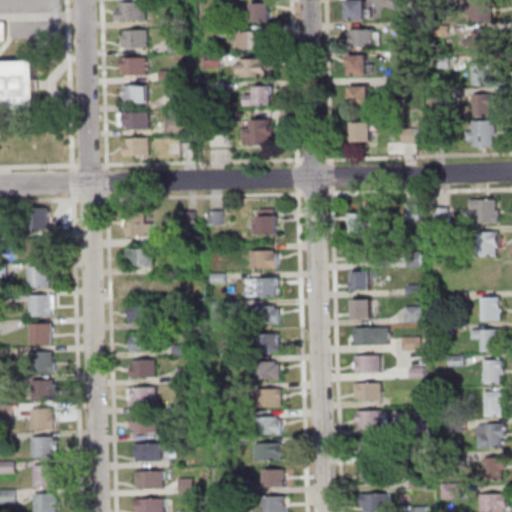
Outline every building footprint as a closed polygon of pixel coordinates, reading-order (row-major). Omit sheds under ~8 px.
[(398,0),(410,0),(411,10),(398,10),(398,0)] [(471,22),(470,0),(493,0),(493,22),(471,22)] [(348,20),(348,2),(367,1),(367,20),(348,20)] [(117,11),(121,11),(121,4),(146,4),(147,20),(118,21),(117,11)] [(248,13),(253,13),(253,6),(272,5),(273,22),(249,23),(248,13)] [(415,23),(416,37),(401,37),(401,23),(415,23)] [(451,37),(437,37),(437,25),(450,25),(451,37)] [(220,38),(219,27),(236,26),(236,37),(220,38)] [(123,37),(126,37),(126,32),(149,31),(149,48),(123,49),(123,37)] [(375,47),(351,47),(351,31),(374,31),(375,47)] [(494,54),(474,54),(474,32),(493,32),(494,54)] [(269,35),(269,49),(242,50),(242,34),(265,33),(265,35),(269,35)] [(170,40),(185,39),(186,53),(170,53),(170,40)] [(401,66),(401,52),(417,51),(418,65),(401,66)] [(208,69),(208,55),(220,55),(221,69),(208,69)] [(370,57),(370,77),(352,77),(351,58),(370,57)] [(438,68),(437,58),(450,57),(450,68),(438,68)] [(0,60),(36,59),(37,104),(0,104),(0,60)] [(149,75),(124,76),(123,60),(148,59),(149,75)] [(242,78),(241,61),(269,60),(269,77),(242,78)] [(474,64),(495,63),(495,75),(491,76),(491,85),(475,86),(474,64)] [(161,82),(160,72),(176,72),(176,81),(161,82)] [(389,80),(412,79),(412,94),(390,95),(389,80)] [(225,92),(209,93),(209,83),(224,82),(225,92)] [(125,104),(125,87),(150,86),(150,104),(125,104)] [(352,108),(352,89),(371,88),(371,107),(352,108)] [(275,106),(246,107),(245,96),(257,96),(257,89),(274,89),(275,106)] [(447,105),(433,105),(432,91),(447,91),(447,105)] [(190,92),(191,108),(175,108),(174,93),(190,92)] [(495,108),(492,108),(493,117),(476,117),(475,96),(495,95),(495,108)] [(150,113),(150,130),(128,131),(128,128),(120,128),(119,114),(150,113)] [(168,120),(185,119),(186,132),(168,132),(168,120)] [(245,130),(252,130),(252,122),(272,122),(273,146),(246,147),(245,130)] [(497,137),(494,137),(495,147),(476,147),(476,142),(469,142),(469,133),(476,133),(475,123),(497,123),(497,137)] [(374,143),(355,144),(354,125),(373,124),(374,143)] [(434,143),(433,129),(444,128),(445,142),(434,143)] [(405,130),(417,130),(418,148),(405,148),(405,130)] [(210,147),(209,133),(223,133),(224,146),(210,147)] [(126,158),(126,146),(129,146),(128,141),(151,140),(151,157),(126,158)] [(472,202),(498,201),(499,226),(481,226),(481,210),(472,210),(472,202)] [(406,205),(421,205),(421,221),(407,221),(406,205)] [(29,231),(28,210),(50,209),(51,230),(29,231)] [(254,236),(279,236),(279,210),(260,210),(260,229),(254,229),(254,236)] [(431,225),(431,210),(450,210),(450,224),(431,225)] [(209,213),(209,227),(224,226),(224,212),(209,213)] [(127,238),(146,238),(146,234),(153,234),(153,225),(146,225),(145,214),(127,214),(127,238)] [(352,216),(369,215),(370,234),(352,235),(352,216)] [(447,238),(447,228),(461,227),(462,238),(447,238)] [(481,258),(480,234),(500,234),(501,250),(498,250),(498,258),(481,258)] [(30,262),(29,241),(51,240),(51,250),(54,249),(55,261),(30,262)] [(352,246),(370,246),(371,265),(352,265),(352,246)] [(155,250),(129,250),(129,268),(156,267),(155,250)] [(280,270),(280,255),(276,255),(276,252),(252,252),(252,270),(280,270)] [(408,268),(408,253),(422,252),(423,268),(408,268)] [(0,278),(0,264),(8,264),(8,278),(0,278)] [(30,289),(30,269),(51,268),(52,289),(30,289)] [(372,273),(372,292),(354,293),(354,274),(372,273)] [(212,275),(213,286),(227,285),(227,274),(212,275)] [(130,279),(131,297),(155,296),(154,278),(130,279)] [(281,299),(281,280),(248,280),(248,299),(281,299)] [(182,286),(183,302),(198,301),(197,285),(182,286)] [(408,296),(408,286),(424,286),(424,296),(408,296)] [(456,295),(469,294),(469,308),(456,308),(456,295)] [(31,318),(31,297),(53,297),(54,318),(31,318)] [(483,322),(483,300),(501,299),(502,321),(483,322)] [(214,302),(214,319),(228,319),(228,302),(214,302)] [(372,302),(373,320),(354,321),(354,303),(372,302)] [(131,324),(156,324),(155,306),(131,307),(131,324)] [(254,309),(255,326),(281,326),(281,311),(277,311),(277,308),(254,309)] [(407,324),(407,308),(424,308),(424,323),(407,324)] [(181,318),(182,330),(197,329),(197,318),(181,318)] [(32,347),(32,326),(54,325),(55,346),(32,347)] [(438,326),(454,325),(454,337),(439,338),(438,326)] [(390,329),(391,346),(357,347),(357,330),(390,329)] [(483,353),(482,341),(474,341),(474,331),(503,330),(503,343),(500,343),(501,353),(483,353)] [(158,352),(158,334),(135,334),(135,339),(132,339),(132,352),(158,352)] [(280,335),(256,335),(256,354),(280,354),(280,335)] [(404,351),(404,339),(422,338),(422,351),(404,351)] [(174,346),(175,357),(192,356),(191,346),(174,346)] [(34,376),(33,355),(55,354),(55,363),(58,363),(58,375),(34,376)] [(357,358),(382,357),(382,374),(358,375),(357,358)] [(450,368),(450,357),(465,357),(466,367),(450,368)] [(132,380),(157,380),(157,362),(132,362),(132,380)] [(486,362),(504,362),(504,376),(502,376),(503,386),(487,386),(486,362)] [(246,381),(282,380),(281,366),(277,366),(277,363),(254,363),(254,372),(246,372),(246,381)] [(411,369),(426,369),(426,379),(411,380),(411,369)] [(178,370),(178,385),(194,384),(193,370),(178,370)] [(11,390),(0,390),(0,378),(11,378),(11,390)] [(34,404),(34,383),(56,382),(57,403),(34,404)] [(217,384),(217,395),(231,395),(231,385),(217,384)] [(361,403),(361,400),(357,400),(356,385),(382,385),(383,402),(361,403)] [(133,390),(134,408),(159,408),(158,389),(133,390)] [(260,409),(283,409),(283,391),(260,391),(260,409)] [(487,419),(486,393),(506,393),(506,404),(504,404),(504,418),(487,419)] [(180,402),(180,412),(194,411),(194,401),(180,402)] [(0,419),(0,406),(14,406),(15,418),(0,419)] [(34,432),(33,411),(56,410),(57,431),(34,432)] [(360,430),(360,412),(383,412),(384,429),(360,430)] [(218,413),(218,424),(232,423),(232,413),(218,413)] [(134,418),(135,435),(160,434),(159,416),(134,418)] [(256,436),(283,436),(283,420),(280,420),(280,418),(256,418),(256,436)] [(406,435),(405,421),(420,420),(421,434),(406,435)] [(504,440),(505,449),(480,450),(479,436),(488,436),(488,426),(506,425),(507,440),(504,440)] [(56,438),(57,459),(35,460),(34,439),(56,438)] [(218,440),(218,451),(233,451),(233,440),(218,440)] [(364,458),(363,440),(389,440),(390,457),(364,458)] [(163,445),(137,445),(137,463),(163,463),(163,445)] [(283,463),(283,445),(257,445),(257,463),(283,463)] [(488,482),(487,460),(508,459),(508,472),(503,472),(504,481),(488,482)] [(0,474),(0,463),(16,462),(17,474),(0,474)] [(36,489),(36,468),(57,467),(57,476),(60,476),(61,488),(36,489)] [(367,486),(367,483),(363,483),(363,468),(391,467),(391,485),(367,486)] [(285,490),(285,472),(263,472),(263,490),(285,490)] [(165,490),(165,473),(137,473),(137,490),(165,490)] [(181,480),(181,495),(195,494),(195,479),(181,480)] [(411,491),(411,480),(427,480),(427,490),(411,491)] [(218,485),(218,495),(234,494),(234,484),(218,485)] [(463,501),(444,502),(443,485),(462,485),(463,501)] [(1,505),(1,491),(17,491),(17,505),(1,505)] [(36,511),(36,495),(58,495),(58,511),(36,511)] [(391,511),(366,511),(366,509),(363,509),(363,496),(391,495),(391,511)] [(482,511),(482,497),(508,496),(509,510),(506,510),(506,511),(482,511)] [(265,499),(265,511),(286,511),(286,498),(265,499)] [(167,511),(167,501),(139,501),(139,511),(167,511)]
